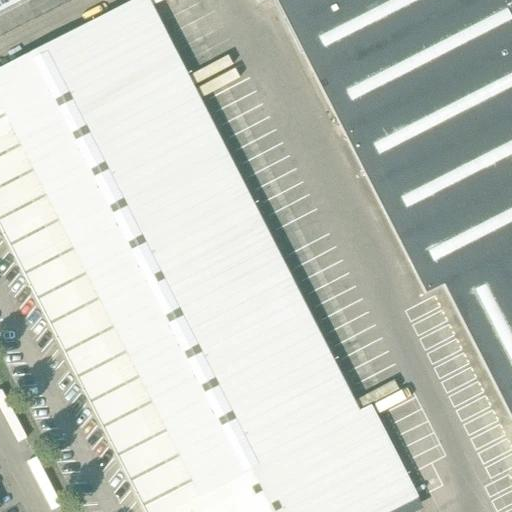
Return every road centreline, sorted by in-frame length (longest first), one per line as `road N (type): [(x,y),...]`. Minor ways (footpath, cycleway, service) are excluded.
road 1 (unknown): [(471,511),(415,342),(248,0)]
road 2 (unknown): [(0,249),(129,511)]
